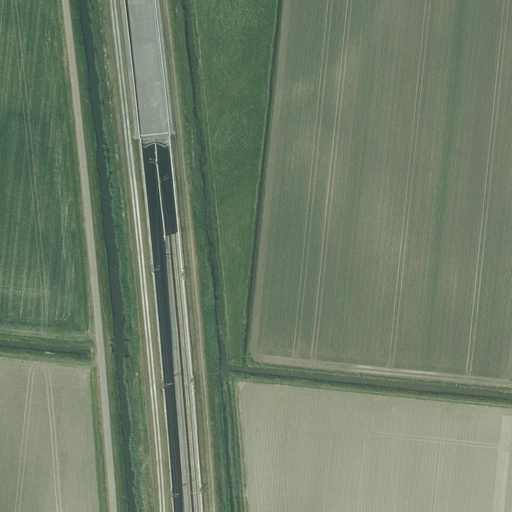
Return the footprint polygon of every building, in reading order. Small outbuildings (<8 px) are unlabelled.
[(119,0),(128,77),(135,139),(140,139),(125,0),(119,0)] [(125,0),(140,139),(170,135),(154,0),(125,0)] [(154,0),(170,135),(176,135),(159,0),(154,0)] [(135,139),(134,139),(134,144),(139,143),(140,143),(148,142),(151,142),(154,141),(156,141),(159,141),(162,141),(170,140),(171,140),(172,140),(176,139),(177,139),(177,135),(176,135),(170,135),(140,139),(135,139)] [(203,502),(203,511),(204,511),(204,502),(195,389),(188,317),(180,226),(171,140),(170,140),(179,226),(187,317),(194,389),(203,502)] [(156,141),(154,141),(160,200),(164,240),(166,240),(165,227),(156,141)] [(172,511),(169,460),(167,428),(160,351),(146,201),(140,143),(139,143),(145,201),(159,351),(166,428),(168,460),(171,511),(172,511)]
